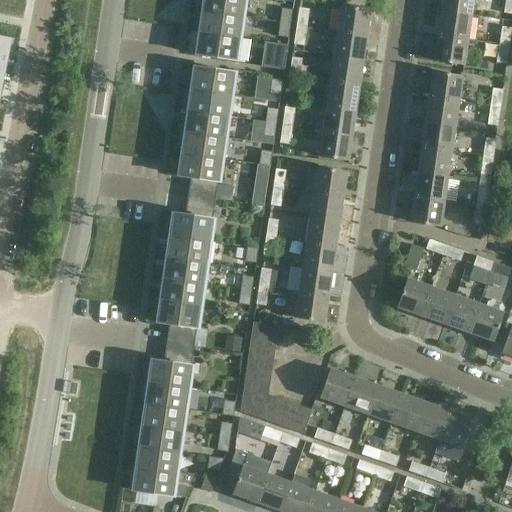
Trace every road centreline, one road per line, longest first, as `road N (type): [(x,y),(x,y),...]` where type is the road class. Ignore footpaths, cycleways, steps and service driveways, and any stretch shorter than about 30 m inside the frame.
road 1 (residential): [(402,0),(357,326),(377,345),(511,401)]
road 2 (residential): [(59,316),(114,0)]
road 3 (residential): [(0,247),(39,0)]
road 4 (residential): [(28,508),(59,316)]
